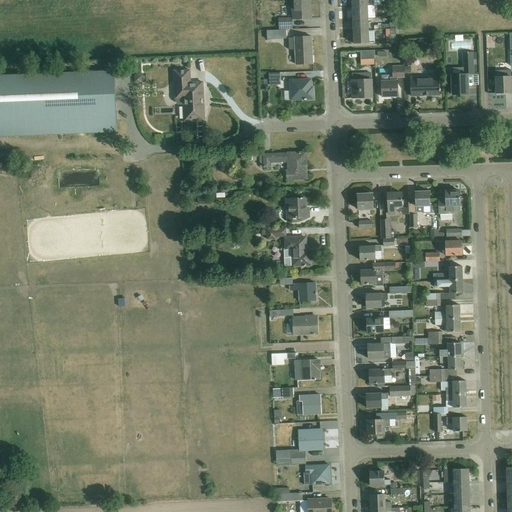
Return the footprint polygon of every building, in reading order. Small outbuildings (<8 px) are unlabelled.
[(292,0),(293,19),(310,18),(310,3),(308,3),(307,0),(292,0)] [(368,18),(367,5),(352,6),(352,18),(368,18)] [(368,30),(368,18),(352,18),(353,31),(368,30)] [(292,29),(292,25),(291,19),(279,19),(279,26),(279,29),(292,29)] [(286,29),(272,30),(267,30),(267,40),(287,39),(286,29)] [(368,30),(353,31),(353,44),(369,43),(374,43),(374,31),(368,31),(368,30)] [(296,64),(312,64),(311,36),(294,37),(294,38),(289,38),(289,49),(295,49),(296,64)] [(374,50),(360,51),(361,65),(374,64),(374,58),(374,50)] [(463,75),(452,75),(453,95),(469,94),(468,75),(474,75),(474,52),(462,52),(463,75)] [(397,77),(404,77),(404,73),(404,72),(404,67),(403,66),(393,66),(393,77),(390,77),(390,81),(382,81),(383,97),(398,97),(397,77)] [(0,135),(118,130),(115,70),(0,75),(0,135)] [(511,70),(495,71),(495,78),(496,94),(511,93),(511,72),(511,70)] [(203,83),(190,83),(190,71),(174,72),(175,87),(177,89),(177,94),(176,95),(175,97),(174,99),(175,101),(176,103),(178,105),(179,105),(182,106),(184,106),(184,122),(204,121),(203,83)] [(270,79),(270,86),(281,85),(280,73),(269,73),(270,79)] [(352,81),(347,81),(348,94),(352,94),(352,99),(372,98),(371,80),(371,74),(351,75),(352,81)] [(411,96),(440,95),(439,77),(410,78),(411,96)] [(290,90),(285,91),(285,100),(291,99),(291,101),(314,100),(313,91),(311,91),(311,80),(290,80),(290,90)] [(179,120),(179,105),(171,105),(171,121),(179,120)] [(288,154),(271,155),(264,155),(264,168),(271,168),(271,163),(288,162),(289,172),(286,172),(287,180),(304,179),(304,169),(307,168),(306,153),(288,153),(288,154)] [(445,191),(446,197),(437,197),(438,214),(454,213),(454,212),(460,211),(460,191),(445,191)] [(432,206),(431,206),(430,192),(415,193),(416,207),(416,213),(424,212),(424,213),(433,213),(432,206)] [(394,208),(402,207),(402,193),(388,194),(388,215),(394,214),(394,208)] [(358,210),(373,209),(372,194),(358,195),(358,210)] [(201,201),(199,195),(192,197),(194,203),(201,201)] [(305,199),(287,200),(287,219),(309,218),(309,211),(306,211),(305,199)] [(391,238),(390,220),(380,221),(381,239),(391,238)] [(272,237),(286,237),(286,229),(267,230),(267,239),(272,239),(272,237)] [(286,239),(287,249),(284,250),(284,266),(293,266),(302,266),(311,266),(310,252),(307,252),(306,238),(286,239)] [(446,256),(462,256),(461,241),(439,242),(439,248),(446,248),(446,256)] [(375,246),(360,247),(361,261),(375,260),(375,259),(375,252),(381,251),(381,246),(375,246)] [(277,247),(269,248),(270,256),(278,255),(277,247)] [(426,263),(440,262),(440,254),(426,254),(426,263)] [(375,270),(361,271),(362,284),(377,284),(377,286),(383,286),(383,276),(383,270),(396,270),(396,264),(384,264),(378,264),(374,264),(375,270)] [(438,281),(463,280),(462,267),(449,267),(449,274),(438,275),(438,281)] [(463,280),(438,281),(435,281),(435,288),(450,287),(450,294),(426,295),(426,301),(440,300),(455,300),(455,294),(463,293),(463,280)] [(293,285),(290,285),(290,290),(299,290),(300,302),(316,301),(316,283),(299,284),(293,284),(293,285)] [(381,300),(388,300),(388,294),(366,294),(367,308),(381,308),(381,300)] [(435,320),(460,319),(459,305),(446,305),(446,313),(440,313),(435,313),(435,320)] [(317,317),(293,318),(293,325),(294,335),(300,335),(318,334),(317,317)] [(383,318),(367,318),(368,333),(390,332),(389,325),(389,318),(389,317),(383,318)] [(460,332),(460,319),(435,320),(435,326),(444,325),(444,332),(460,332)] [(442,338),(429,339),(429,345),(448,345),(448,350),(440,351),(440,358),(461,357),(461,343),(452,343),(452,338),(442,338)] [(369,359),(391,358),(390,343),(368,344),(369,359)] [(295,359),(295,353),(271,354),(272,365),(285,365),(285,359),(295,359)] [(461,357),(440,358),(440,364),(448,364),(449,369),(430,370),(430,377),(445,376),(457,376),(457,370),(462,370),(462,369),(464,369),(464,362),(462,362),(461,357)] [(296,381),(302,380),(320,380),(319,361),(295,362),(296,369),(296,381)] [(409,387),(416,386),(415,368),(415,362),(411,362),(407,362),(393,363),(393,369),(409,368),(409,387)] [(392,383),(391,374),(391,369),(369,370),(370,384),(392,383)] [(446,382),(445,376),(430,377),(431,383),(440,383),(441,391),(446,391),(446,395),(466,394),(466,381),(446,382)] [(416,386),(409,387),(390,387),(390,394),(390,396),(411,396),(411,395),(417,395),(416,386)] [(282,389),(273,389),(273,398),(282,397),(282,389)] [(282,398),(294,398),(293,389),(282,389),(282,397),(282,398)] [(388,393),(367,394),(367,408),(381,408),(381,412),(389,412),(388,393)] [(466,394),(446,395),(447,408),(447,409),(460,408),(467,408),(466,394)] [(300,396),(300,402),(297,402),(297,415),(321,414),(321,395),(300,396)] [(376,414),(376,420),(368,421),(368,434),(384,434),(384,427),(390,426),(390,420),(406,420),(406,413),(395,414),(376,414)] [(468,417),(454,418),(446,418),(447,424),(454,424),(454,432),(468,431),(468,417)] [(290,450),(276,451),(276,459),(290,459),(299,458),(306,458),(306,450),(323,449),(322,441),(321,441),(320,430),(299,431),(300,439),(300,450),(299,450),(295,450),(290,450)] [(306,467),(306,473),(304,473),(304,485),(313,485),(331,484),(330,465),(306,467)] [(454,470),(444,470),(444,483),(454,483),(469,482),(469,469),(454,470)] [(384,472),(370,472),(370,486),(390,485),(390,483),(390,480),(384,480),(384,472)] [(469,482),(454,483),(455,495),(470,495),(469,482)] [(302,493),(290,494),(278,495),(278,503),(300,502),(300,511),(331,511),(331,499),(309,501),(303,501),(302,493)] [(371,508),(391,508),(391,503),(385,504),(385,495),(371,495),(371,508)] [(470,507),(470,495),(455,495),(455,507),(470,507)]
